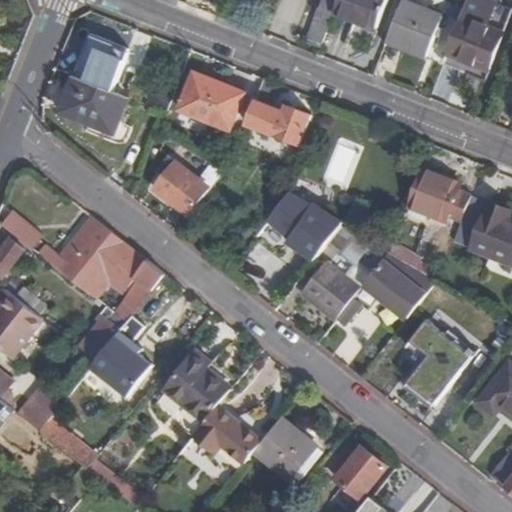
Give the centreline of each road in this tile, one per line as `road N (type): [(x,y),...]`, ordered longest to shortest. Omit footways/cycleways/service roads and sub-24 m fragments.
road 1 (residential): [(492,511),(13,130)]
road 2 (residential): [(511,157),(105,0)]
road 3 (residential): [(61,0),(13,130)]
